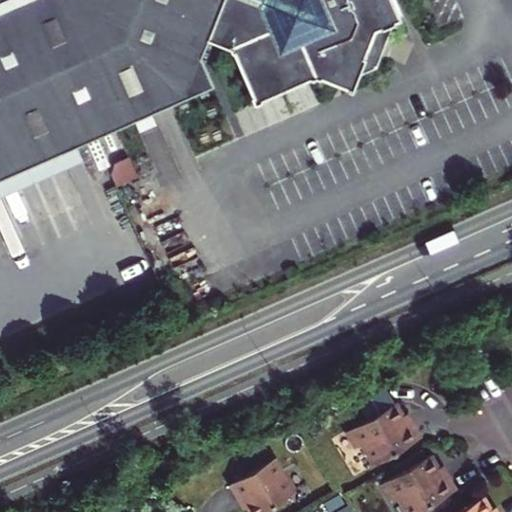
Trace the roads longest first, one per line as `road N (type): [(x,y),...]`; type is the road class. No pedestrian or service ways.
road 1 (tertiary): [(511,209),(0,439)]
road 2 (tertiary): [(0,473),(511,250)]
